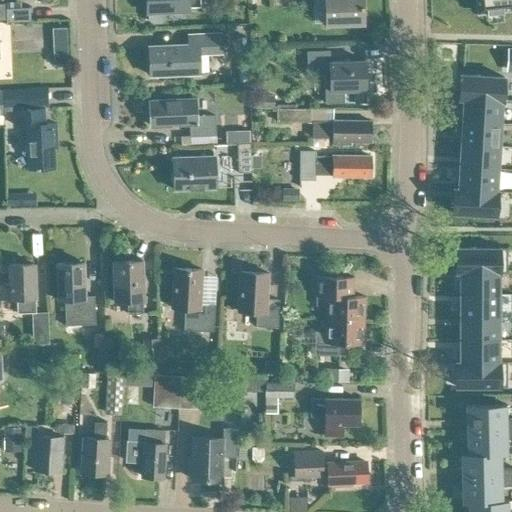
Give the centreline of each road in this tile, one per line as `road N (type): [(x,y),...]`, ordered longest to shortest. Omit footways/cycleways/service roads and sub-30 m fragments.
road 1 (residential): [(404,229),(181,231),(140,219),(103,173),(94,131),(93,0)]
road 2 (residential): [(405,511),(404,229)]
road 3 (residential): [(404,229),(407,0)]
